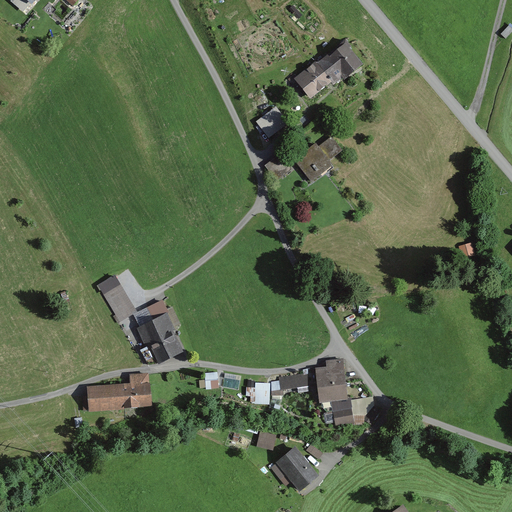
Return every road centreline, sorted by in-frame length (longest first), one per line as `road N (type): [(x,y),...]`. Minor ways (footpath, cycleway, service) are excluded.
road 1 (residential): [(175,0),(332,338)]
road 2 (unclassified): [(511,176),(362,0)]
road 3 (residential): [(511,449),(389,404),(332,338)]
road 4 (track): [(502,0),(466,122)]
